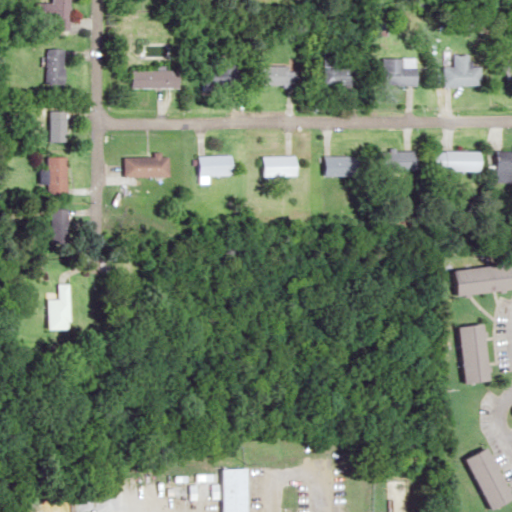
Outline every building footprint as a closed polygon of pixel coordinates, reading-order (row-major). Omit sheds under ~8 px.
[(67,30),(66,0),(50,0),(50,3),(41,3),(41,31),(67,30)] [(63,85),(63,49),(44,49),(44,85),(63,85)] [(511,53),(491,59),(495,75),(511,71),(511,53)] [(470,85),(470,66),(459,66),(459,55),(445,55),(445,67),(435,67),(435,85),(470,85)] [(407,85),(407,57),(373,57),(373,85),(407,85)] [(196,85),(231,85),(231,59),(196,59),(196,85)] [(352,85),(352,66),(325,66),(325,61),(316,61),(316,85),(352,85)] [(250,85),(283,85),(283,66),(250,66),(250,85)] [(174,87),(174,69),(129,69),(129,87),(174,87)] [(45,142),(64,142),(64,110),(45,110),(45,142)] [(377,169),(409,169),(409,150),(377,150),(377,169)] [(511,181),(511,150),(487,151),(487,181),(511,181)] [(425,170),(473,170),(473,151),(425,151),(425,170)] [(190,155),(190,175),(226,175),(226,155),(190,155)] [(65,196),(65,156),(47,156),(47,196),(65,196)] [(122,156),(122,177),(168,177),(168,156),(122,156)] [(288,156),(256,156),(256,175),(288,175),(288,156)] [(316,175),(351,175),(351,156),(316,156),(316,175)] [(439,269),(441,295),(503,290),(501,264),(439,269)] [(45,299),(45,329),(68,329),(67,283),(55,283),(55,299),(45,299)] [(450,383),(477,379),(470,323),(442,327),(450,383)] [(451,456),(478,507),(503,494),(476,443),(451,456)] [(239,511),(238,466),(211,467),(213,511),(239,511)]
